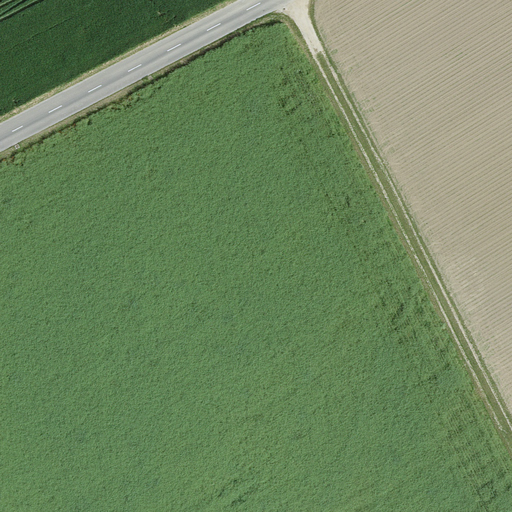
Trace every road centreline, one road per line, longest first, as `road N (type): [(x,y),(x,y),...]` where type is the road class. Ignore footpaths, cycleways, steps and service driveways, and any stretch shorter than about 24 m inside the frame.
road 1 (track): [(511,437),(292,0)]
road 2 (unclassified): [(269,0),(0,139)]
